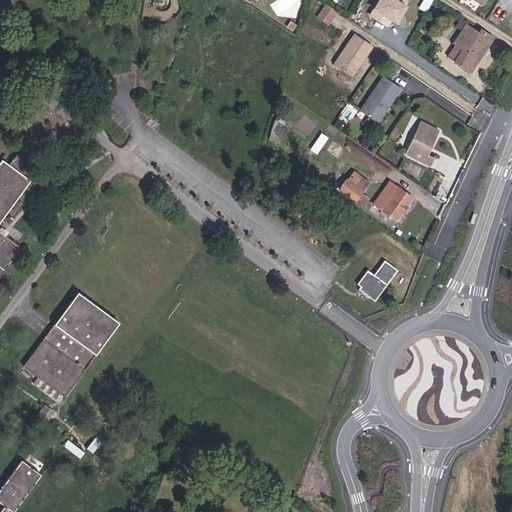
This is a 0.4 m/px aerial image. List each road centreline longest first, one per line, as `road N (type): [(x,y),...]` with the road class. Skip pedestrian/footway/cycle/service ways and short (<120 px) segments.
road 1 (secondary): [(511,149),(465,266),(433,320)]
road 2 (secondary): [(477,332),(488,246),(511,177)]
road 3 (residential): [(360,511),(346,436),(351,424),(389,407)]
